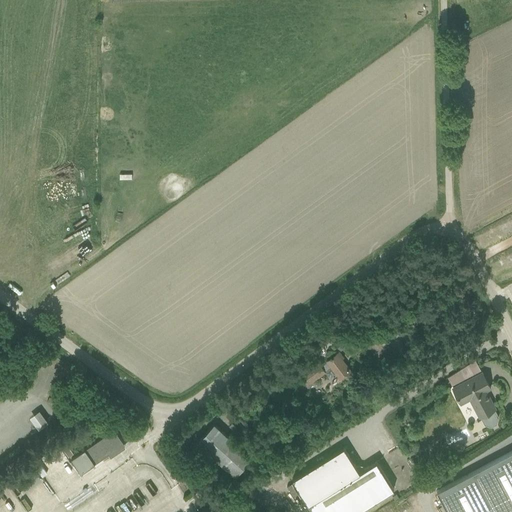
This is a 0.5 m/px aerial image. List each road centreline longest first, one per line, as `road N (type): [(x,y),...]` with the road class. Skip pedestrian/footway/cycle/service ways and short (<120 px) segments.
road 1 (unclassified): [(447,228),(415,232),(212,389),(166,407),(145,400),(0,291)]
road 2 (unclassified): [(443,0),(447,228)]
road 3 (unclassified): [(511,331),(465,243),(447,228)]
road 4 (unknown): [(511,435),(430,484),(431,511)]
